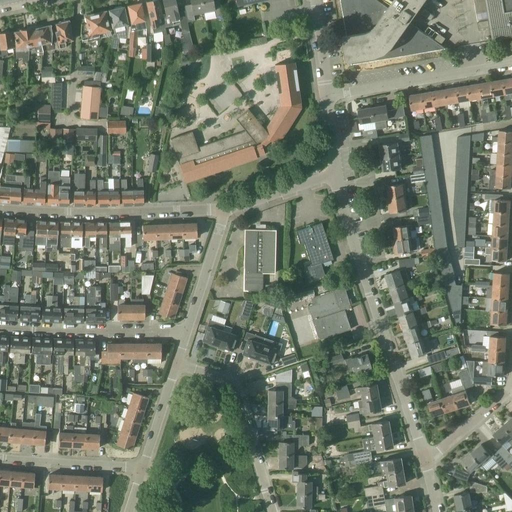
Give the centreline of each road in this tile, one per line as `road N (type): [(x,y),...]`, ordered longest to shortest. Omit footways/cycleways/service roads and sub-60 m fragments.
road 1 (residential): [(424,463),(338,170)]
road 2 (residential): [(0,210),(225,212)]
road 3 (residential): [(272,511),(242,393),(178,367)]
road 4 (residential): [(188,333),(0,327)]
road 5 (residential): [(328,97),(511,65)]
road 6 (unknown): [(78,0),(76,119),(108,122)]
road 7 (residential): [(0,459),(141,471)]
road 8 (residential): [(188,333),(225,212)]
road 9 (residential): [(225,212),(338,170)]
